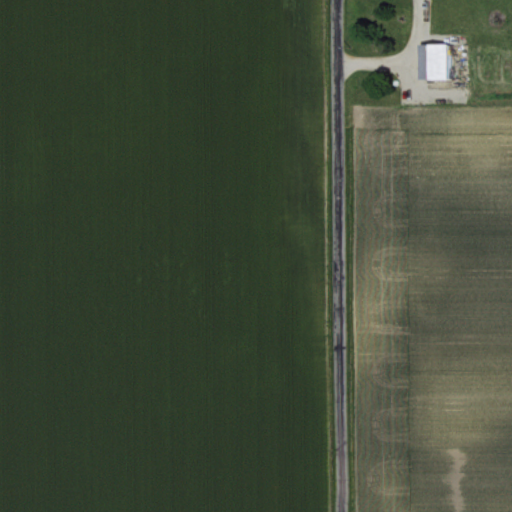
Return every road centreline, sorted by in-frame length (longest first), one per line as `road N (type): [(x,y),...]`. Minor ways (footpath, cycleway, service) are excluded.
road 1 (residential): [(337,511),(335,0)]
road 2 (residential): [(418,0),(418,36),(400,58),(335,63)]
